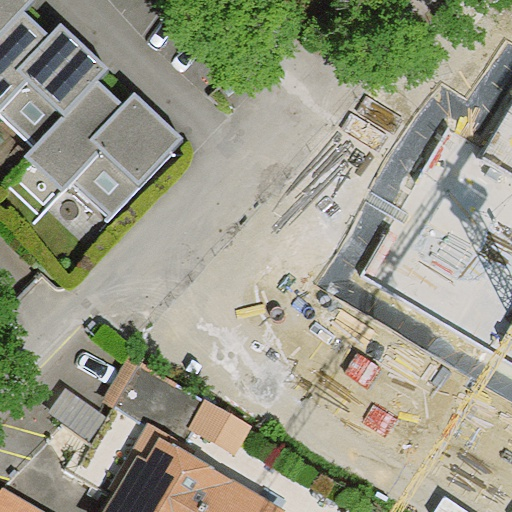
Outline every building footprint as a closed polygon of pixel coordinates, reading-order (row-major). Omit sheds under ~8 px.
[(0,0),(0,116),(33,147),(21,159),(60,195),(67,187),(104,221),(177,142),(130,99),(121,108),(97,85),(105,76),(55,30),(47,39),(20,15),(29,5),(23,0),(0,0)] [(452,132),(365,277),(511,364),(511,104),(484,151),(452,132)] [(205,408),(191,433),(237,457),(250,431),(205,408)] [(281,511),(158,440),(115,511),(281,511)] [(37,511),(5,493),(0,500),(0,511),(37,511)]
